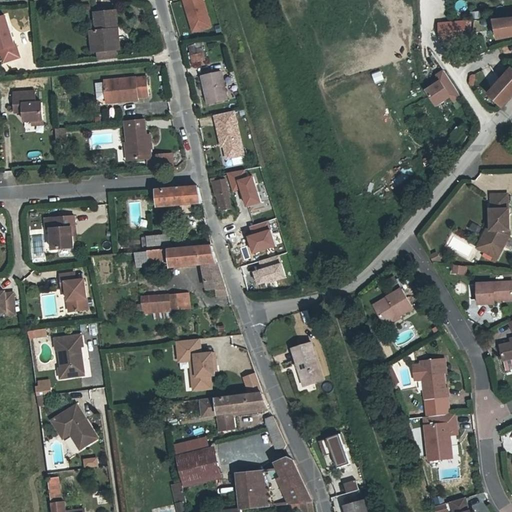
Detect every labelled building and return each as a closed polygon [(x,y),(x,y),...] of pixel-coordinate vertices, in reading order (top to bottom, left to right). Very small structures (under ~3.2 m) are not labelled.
[(211,27),(203,0),(184,0),(192,27),(200,24),(202,30),(211,27)] [(94,29),(96,49),(116,46),(114,29),(117,28),(115,9),(94,11),(96,29),(94,29)] [(511,11),(494,14),(497,35),(511,32),(511,11)] [(0,55),(2,62),(18,56),(14,44),(13,44),(4,16),(0,16),(0,55)] [(432,20),(433,32),(452,29),(450,18),(432,20)] [(202,30),(200,24),(192,27),(194,32),(202,30)] [(116,46),(96,49),(97,59),(117,57),(116,46)] [(198,46),(192,47),(195,62),(205,61),(208,60),(205,48),(199,49),(198,46)] [(380,69),(370,72),(374,82),(384,78),(380,69)] [(461,97),(444,71),(437,75),(439,79),(441,81),(435,85),(427,91),(437,106),(451,97),(454,102),(461,97)] [(219,72),(201,76),(207,103),(225,99),(219,72)] [(511,93),(511,79),(504,74),(483,101),(497,112),(511,93)] [(150,77),(134,79),(107,81),(107,82),(108,98),(119,97),(119,101),(141,99),(141,96),(152,95),(150,77)] [(227,87),(234,86),(233,77),(226,78),(227,87)] [(100,99),(108,98),(107,82),(99,83),(100,99)] [(27,120),(34,119),(46,118),(44,101),(39,101),(38,90),(17,91),(18,109),(24,108),(26,110),(27,120)] [(243,155),(233,111),(214,115),(220,142),(222,142),(226,159),(243,155)] [(134,160),(150,158),(153,158),(152,135),(149,135),(148,118),(128,120),(130,150),(133,150),(134,160)] [(464,132),(457,127),(451,135),(458,140),(464,132)] [(65,129),(55,129),(56,142),(66,141),(65,129)] [(161,156),(161,157),(162,170),(179,169),(177,155),(161,156)] [(151,171),(162,170),(161,157),(153,158),(150,158),(151,171)] [(251,176),(246,178),(243,169),(228,174),(233,190),(240,188),(245,205),(259,201),(251,176)] [(226,179),(213,182),(216,196),(217,195),(229,193),(226,179)] [(190,205),(201,204),(197,186),(155,189),(158,208),(170,207),(171,215),(190,213),(190,205)] [(229,193),(217,195),(221,211),(232,209),(229,193)] [(491,209),(491,222),(491,230),(486,239),(503,248),(510,234),(509,209),(508,209),(508,194),(492,195),(492,209),(491,209)] [(72,248),(71,236),(70,227),(73,227),(72,216),(52,218),(53,228),(49,229),(51,250),(72,248)] [(274,246),(267,222),(251,227),(253,236),(247,237),(252,253),(274,246)] [(491,230),(491,222),(483,238),(486,239),(491,230)] [(237,230),(227,231),(230,258),(241,256),(237,230)] [(148,251),(171,249),(170,237),(147,239),(148,251)] [(486,239),(483,238),(477,247),(481,249),(486,239)] [(503,248),(486,239),(481,249),(497,258),(503,248)] [(218,296),(223,295),(228,294),(220,268),(214,246),(137,254),(137,259),(142,259),(144,271),(164,269),(165,272),(198,268),(206,294),(217,291),(218,296)] [(425,251),(431,262),(437,262),(435,256),(437,254),(433,247),(425,251)] [(278,256),(259,262),(262,270),(254,273),(258,286),(285,277),(278,256)] [(462,265),(452,264),(451,272),(462,273),(462,265)] [(71,303),(73,314),(88,312),(84,282),(76,283),(75,276),(60,278),(61,286),(66,285),(67,293),(68,303),(71,303)] [(511,281),(480,283),(481,304),(498,304),(498,300),(511,299),(511,281)] [(404,290),(377,308),(390,327),(398,321),(400,324),(405,320),(404,318),(417,309),(404,290)] [(3,292),(0,292),(0,312),(5,312),(5,315),(14,314),(12,293),(3,294),(3,292)] [(172,310),(190,309),(189,293),(171,295),(172,310)] [(172,310),(171,295),(141,297),(144,313),(172,310)] [(307,318),(306,311),(298,312),(299,319),(307,318)] [(511,323),(511,343),(500,345),(502,360),(511,358),(511,323)] [(34,329),(35,335),(46,333),(44,327),(34,329)] [(60,352),(62,371),(64,371),(65,381),(85,378),(82,350),(84,350),(83,338),(56,342),(57,353),(60,352)] [(177,345),(179,360),(190,359),(191,363),(194,393),(212,391),(211,378),(215,378),(214,373),(217,373),(215,356),(201,358),(199,342),(177,345)] [(302,375),(305,374),(308,385),(324,380),(312,343),(293,349),(302,375)] [(511,358),(502,360),(504,371),(511,369),(511,358)] [(444,373),(443,359),(422,361),(422,364),(424,379),(425,399),(449,397),(448,389),(446,389),(444,373)] [(424,379),(422,364),(414,365),(416,380),(424,379)] [(391,365),(385,368),(393,385),(399,383),(391,365)] [(35,394),(50,391),(48,378),(33,380),(35,394)] [(256,378),(244,383),(250,397),(263,395),(256,378)] [(198,405),(201,421),(215,419),(215,421),(216,421),(229,418),(270,412),(263,395),(250,397),(198,405)] [(67,432),(70,437),(79,452),(97,441),(77,408),(52,423),(60,436),(67,432)] [(458,416),(427,419),(431,463),(455,462),(452,435),(460,434),(459,425),(458,416)] [(229,418),(216,421),(218,436),(232,434),(229,418)] [(273,420),(266,423),(266,431),(275,453),(285,449),(273,420)] [(67,432),(60,436),(63,441),(70,437),(67,432)] [(327,456),(333,453),(338,468),(350,464),(340,434),(322,441),(327,456)] [(206,437),(174,445),(178,460),(180,460),(209,453),(206,437)] [(209,453),(180,460),(185,482),(221,473),(216,451),(209,453)] [(291,505),(312,502),(294,460),(289,458),(274,464),(280,477),(291,505)] [(238,474),(242,510),(263,507),(260,471),(238,474)] [(260,471),(263,507),(269,507),(268,489),(263,471),(260,471)] [(69,511),(65,511),(64,500),(60,500),(59,496),(57,475),(47,477),(51,511),(69,511)] [(291,505),(280,477),(277,479),(287,505),(291,505)] [(359,490),(356,480),(344,483),(347,493),(359,490)] [(173,486),(176,501),(186,498),(183,484),(173,486)] [(211,497),(194,499),(196,511),(214,509),(211,497)] [(186,498),(176,501),(178,511),(242,511),(242,510),(217,511),(187,511),(186,503),(187,503),(186,498)] [(468,511),(465,500),(451,505),(453,511),(468,511)] [(367,511),(364,501),(346,507),(347,511),(367,511)] [(314,511),(312,502),(291,505),(287,505),(288,509),(291,509),(290,511),(292,511),(303,511),(314,511)]
